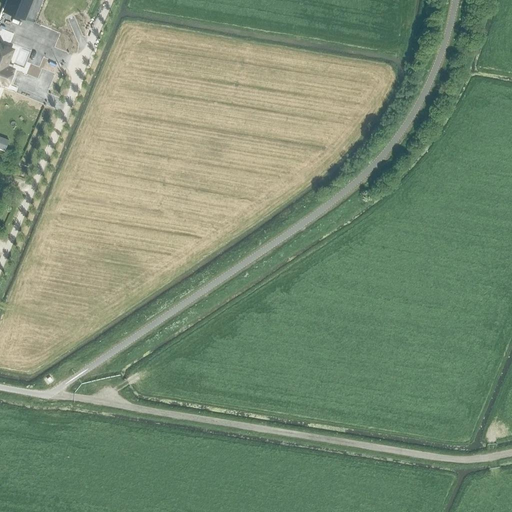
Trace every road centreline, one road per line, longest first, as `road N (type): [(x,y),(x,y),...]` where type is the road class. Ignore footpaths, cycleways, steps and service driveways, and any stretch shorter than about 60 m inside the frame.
road 1 (track): [(50,394),(432,457),(511,453)]
road 2 (unclassified): [(0,266),(109,0)]
